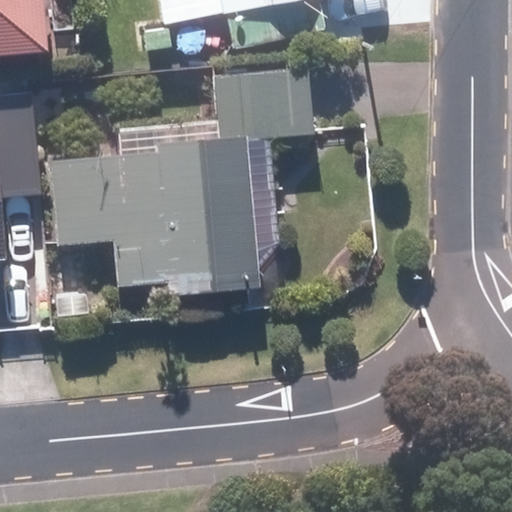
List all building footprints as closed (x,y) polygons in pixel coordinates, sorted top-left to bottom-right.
[(0,0),(0,52),(44,49),(40,0),(0,0)] [(156,0),(161,20),(222,8),(230,45),(324,25),(317,0),(156,0)] [(205,37),(180,41),(182,59),(207,55),(205,37)] [(149,134),(150,143),(41,150),(45,233),(106,229),(109,275),(158,273),(158,286),(250,281),(248,256),(267,234),(261,129),(304,126),(300,64),(208,68),(212,131),(149,134)] [(0,251),(8,251),(2,183),(34,179),(26,80),(0,82),(0,251)] [(42,263),(44,324),(102,321),(100,297),(99,297),(97,260),(42,263)]
